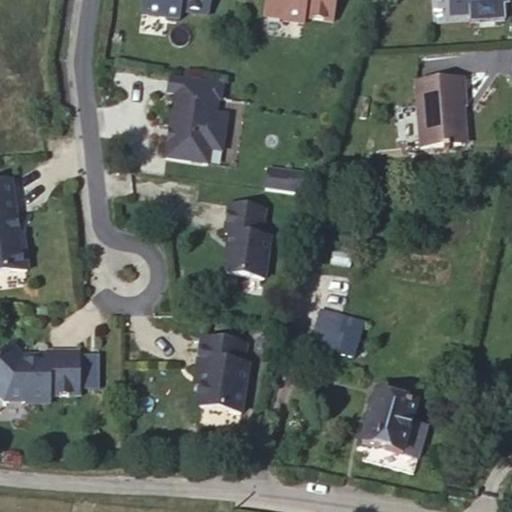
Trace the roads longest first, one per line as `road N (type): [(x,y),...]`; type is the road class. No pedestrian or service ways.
road 1 (residential): [(0,473),(410,511)]
road 2 (residential): [(84,0),(77,57),(101,230)]
road 3 (residential): [(101,230),(144,248),(152,278),(135,301),(105,290),(94,258)]
